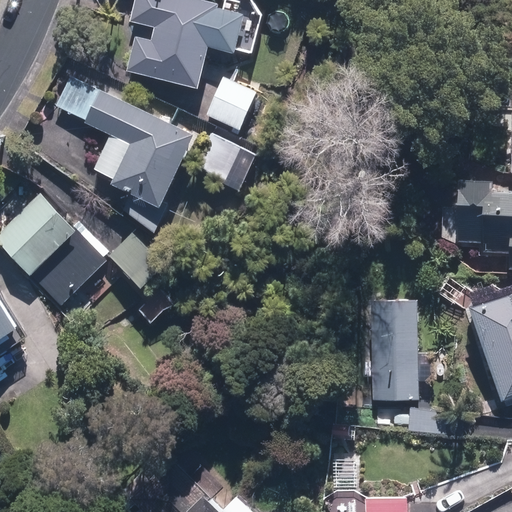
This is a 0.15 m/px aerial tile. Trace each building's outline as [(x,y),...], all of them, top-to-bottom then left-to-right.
[(198,0),(132,0),(128,21),(152,27),(149,39),(132,35),(124,70),(194,87),(206,43),(235,51),(244,12),(216,4),(198,0)] [(125,208),(156,231),(169,203),(166,202),(198,134),(71,75),(58,105),(87,119),(85,121),(110,133),(94,168),(114,178),(111,183),(132,193),(125,208)] [(206,114),(238,130),(257,90),(224,75),(206,114)] [(196,165),(228,179),(243,146),(211,132),(196,165)] [(492,176),(461,174),(457,237),(481,239),(480,249),(506,251),(506,266),(511,266),(511,189),(491,188),(492,176)] [(0,226),(0,242),(59,301),(104,256),(37,189),(0,226)] [(134,229),(110,253),(116,259),(141,283),(165,259),(134,229)] [(511,287),(467,301),(497,399),(511,394),(511,287)] [(173,305),(160,289),(137,308),(151,324),(173,305)] [(0,340),(22,326),(0,292),(0,340)] [(367,395),(414,395),(413,296),(367,296),(367,395)] [(460,414),(419,410),(417,432),(458,436),(460,414)] [(221,511),(168,460),(131,496),(146,511),(221,511)] [(403,511),(403,496),(364,497),(364,503),(341,502),(341,511),(403,511)]
